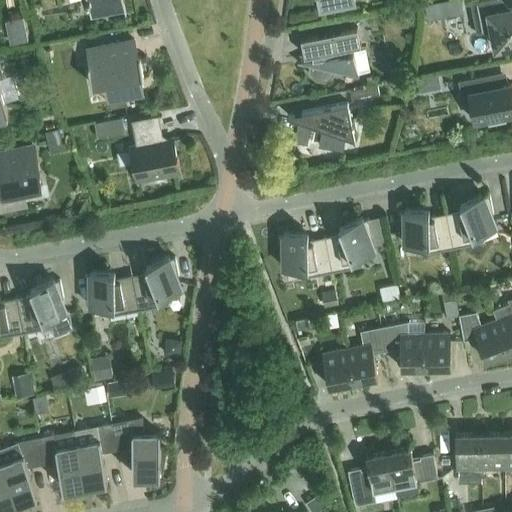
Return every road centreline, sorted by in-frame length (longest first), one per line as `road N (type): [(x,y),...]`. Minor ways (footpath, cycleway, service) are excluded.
road 1 (residential): [(182,502),(222,487),(271,441),(316,414),(511,375)]
road 2 (residential): [(219,216),(511,160)]
road 3 (residential): [(182,502),(192,352),(219,216)]
road 4 (residential): [(0,261),(219,216)]
road 5 (unclassified): [(159,0),(227,175)]
road 6 (unclassified): [(227,175),(257,0)]
